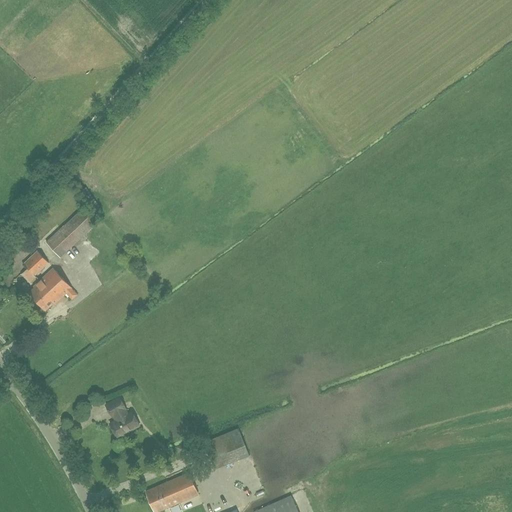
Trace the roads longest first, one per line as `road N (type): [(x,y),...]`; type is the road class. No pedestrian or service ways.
road 1 (track): [(0,234),(216,0)]
road 2 (unclassified): [(92,511),(0,369)]
